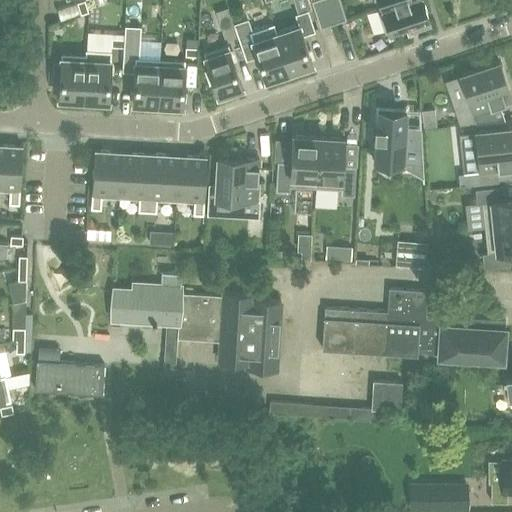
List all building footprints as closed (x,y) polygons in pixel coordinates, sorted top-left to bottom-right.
[(82,0),(77,2),(80,13),(88,11),(84,0),(82,0)] [(311,0),(320,27),(333,22),(325,0),(311,0)] [(325,0),(333,22),(346,18),(340,0),(325,0)] [(399,0),(377,8),(385,33),(407,25),(409,33),(431,25),(422,0),(399,0)] [(296,12),(298,20),(310,16),(307,8),(296,12)] [(234,23),(236,30),(248,27),(245,19),(234,23)] [(222,26),(225,34),(236,30),(234,23),(222,26)] [(265,78),(288,70),(276,32),(272,23),(249,31),(265,78)] [(288,70),(312,62),(299,24),(276,32),(288,70)] [(124,38),(112,37),(111,46),(123,46),(124,38)] [(124,38),(123,46),(135,47),(136,39),(124,38)] [(222,97),(234,93),(233,89),(242,86),(228,43),(203,52),(209,69),(205,70),(209,83),(213,81),(217,94),(221,93),(222,97)] [(186,47),(185,55),(197,55),(198,47),(186,47)] [(85,54),(82,98),(86,99),(86,103),(98,103),(99,99),(108,100),(111,50),(85,49),(85,54)] [(82,98),(85,54),(61,52),(58,97),(82,98)] [(132,101),(157,103),(160,58),(135,57),(132,101)] [(160,58),(157,103),(182,104),(185,59),(160,58)] [(460,75),(445,80),(449,94),(465,89),(473,113),(499,104),(511,99),(499,61),(460,74),(460,75)] [(376,108),(373,160),(423,163),(421,127),(405,126),(406,110),(376,108)] [(421,110),(424,127),(437,125),(434,108),(421,110)] [(464,172),(458,173),(458,174),(459,185),(504,180),(503,168),(511,167),(511,126),(475,130),(475,132),(460,134),(464,172)] [(278,160),(276,190),(290,191),(290,185),(315,187),(318,136),(292,134),(290,161),(278,160)] [(340,194),(354,194),(356,165),(342,164),(344,137),(318,136),(315,187),(340,188),(340,194)] [(0,188),(9,189),(9,203),(19,203),(22,145),(0,144),(0,188)] [(102,195),(120,196),(123,152),(94,150),(91,207),(101,208),(102,195)] [(138,210),(147,211),(151,153),(123,152),(120,196),(139,197),(138,210)] [(151,153),(147,211),(157,211),(157,198),(176,199),(178,155),(151,153)] [(193,213),(204,214),(207,157),(178,155),(176,199),(194,200),(193,213)] [(209,184),(207,213),(217,214),(236,215),(237,198),(257,199),(259,158),(218,156),(216,184),(209,184)] [(504,185),(475,188),(476,202),(482,202),(484,227),(511,223),(511,197),(506,198),(504,185)] [(511,249),(511,223),(484,227),(487,251),(482,252),(483,266),(511,263),(511,256),(511,250),(511,249)] [(10,243),(22,244),(23,236),(10,235),(10,243)] [(18,267),(26,268),(27,255),(19,255),(18,267)] [(18,280),(26,280),(26,268),(18,267),(18,280)] [(280,301),(252,299),(252,294),(223,292),(223,295),(180,293),(180,287),(174,286),(175,273),(161,272),(160,285),(135,284),(135,291),(113,289),(112,317),(153,320),(153,322),(156,323),(156,320),(166,321),(163,367),(175,368),(177,339),(220,341),(219,361),(247,363),(247,368),(276,370),(280,301)] [(435,306),(434,315),(426,314),(428,290),(389,287),(387,311),(324,306),(321,348),(417,354),(417,351),(437,353),(437,356),(502,360),(505,320),(442,315),(443,306),(435,306)] [(12,327),(12,340),(16,340),(24,340),(25,328),(24,328),(12,327)] [(16,340),(16,352),(24,352),(24,351),(24,340),(16,340)] [(102,393),(104,364),(36,359),(34,389),(102,393)] [(436,372),(437,375),(442,376),(448,371),(449,366),(442,365),(436,365),(434,369),(436,372)] [(0,402),(10,400),(5,376),(0,376),(0,402)] [(270,401),(269,413),(384,420),(385,408),(400,409),(402,381),(373,379),(371,408),(270,401)] [(0,406),(0,408),(1,414),(13,412),(11,404),(0,406)] [(511,458),(502,458),(502,481),(491,481),(491,501),(507,501),(507,491),(511,490),(511,458)] [(448,482),(448,507),(467,507),(467,482),(448,482)]
